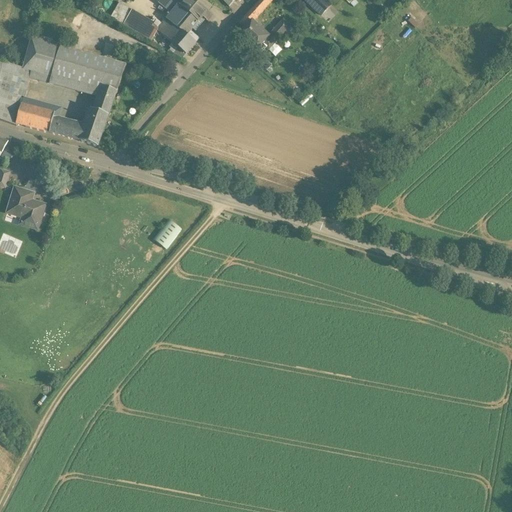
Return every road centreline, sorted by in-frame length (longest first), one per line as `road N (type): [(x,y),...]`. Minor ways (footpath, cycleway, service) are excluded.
road 1 (tertiary): [(113,163),(511,291)]
road 2 (track): [(0,510),(55,405),(223,200)]
road 3 (residential): [(113,163),(252,0)]
road 4 (track): [(395,132),(335,234)]
